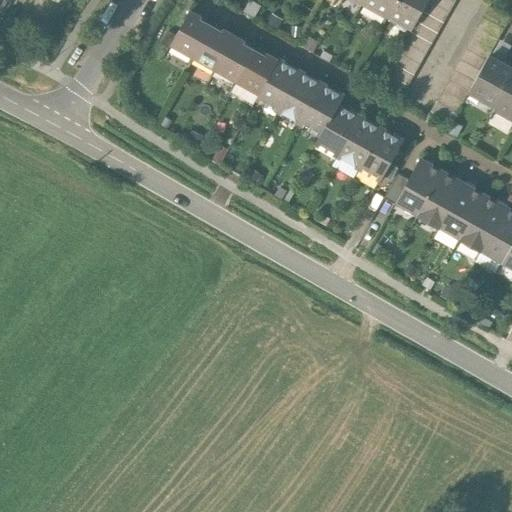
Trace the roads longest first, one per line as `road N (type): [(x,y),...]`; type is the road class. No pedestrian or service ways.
road 1 (tertiary): [(60,128),(511,386)]
road 2 (unclassified): [(137,0),(60,128)]
